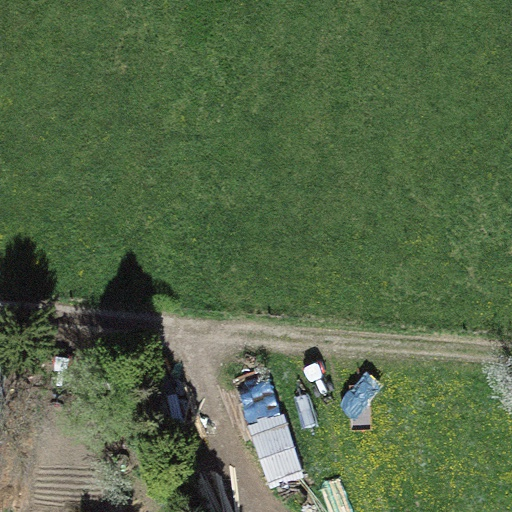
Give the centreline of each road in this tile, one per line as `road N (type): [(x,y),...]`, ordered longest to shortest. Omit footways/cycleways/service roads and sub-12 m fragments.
road 1 (track): [(0,324),(511,355)]
road 2 (track): [(268,511),(192,336)]
